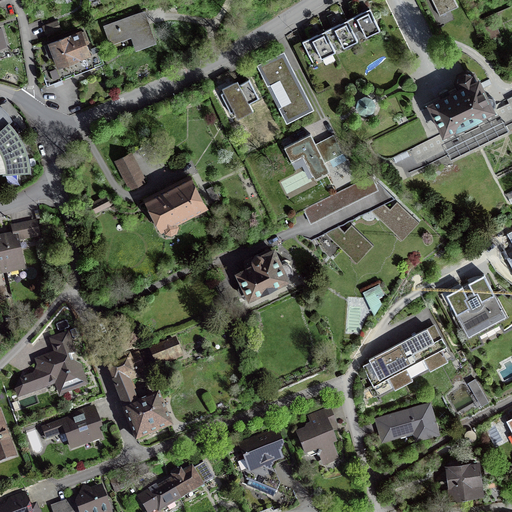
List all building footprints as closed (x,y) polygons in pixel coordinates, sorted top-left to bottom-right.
[(459,6),(455,0),(432,0),(440,15),(459,6)] [(145,9),(103,24),(111,44),(131,36),(136,48),(157,40),(145,9)] [(302,42),(312,63),(379,31),(369,9),(353,17),(330,28),(307,40),(302,42)] [(58,19),(42,25),(46,34),(61,29),(58,19)] [(490,39),(501,34),(496,23),(486,27),(490,39)] [(53,56),(57,66),(91,53),(89,47),(82,28),(48,40),(48,43),(44,44),(49,57),(53,56)] [(97,44),(89,47),(91,53),(57,66),(42,71),(47,85),(58,81),(104,64),(97,44)] [(287,120),(309,109),(282,56),(260,67),(269,86),(279,81),(290,102),(280,107),(287,120)] [(478,82),(473,73),(465,71),(459,75),(456,82),(460,91),(432,106),(443,132),(410,148),(421,168),(447,154),(450,159),(509,131),(507,125),(511,122),(511,95),(496,104),(496,102),(494,98),(491,97),(487,97),(480,81),(478,82)] [(258,99),(248,80),(239,85),(237,81),(221,89),(223,93),(220,95),(230,114),(233,112),(237,119),(252,112),(248,104),(258,99)] [(366,111),(369,110),(370,106),(368,103),(365,101),(361,103),(360,107),(362,110),(366,111)] [(0,155),(2,160),(4,172),(29,170),(28,163),(26,156),(25,150),(22,145),(20,140),(16,133),(12,127),(9,124),(6,126),(4,124),(2,121),(0,123),(0,155)] [(315,177),(330,170),(325,161),(316,143),(311,132),(284,146),(291,160),(303,154),(315,177)] [(325,161),(343,152),(333,134),(316,143),(325,161)] [(142,177),(130,154),(115,161),(128,185),(129,185),(131,189),(143,183),(141,178),(142,177)] [(310,223),(379,189),(372,175),(303,209),(310,223)] [(204,208),(189,178),(146,199),(162,229),(163,228),(164,229),(166,231),(165,232),(166,233),(167,232),(170,233),(169,234),(170,234),(171,234),(171,233),(174,232),(175,232),(175,231),(175,230),(176,227),(176,228),(177,227),(176,226),(174,224),(175,223),(175,222),(204,208)] [(96,212),(108,205),(104,198),(92,204),(96,212)] [(403,239),(419,221),(397,201),(390,208),(384,202),(371,209),(403,239)] [(28,225),(21,226),(17,227),(14,228),(16,237),(17,242),(40,236),(36,222),(28,225)] [(357,262),(374,245),(352,224),(345,231),(338,225),(326,233),(357,262)] [(0,271),(23,267),(17,242),(16,237),(6,239),(0,240),(0,271)] [(253,261),(255,266),(239,274),(243,284),(238,286),(238,289),(238,291),(239,294),(240,296),(244,298),(249,296),(260,291),(261,293),(264,293),(268,292),(271,291),(273,289),(275,286),(275,284),(285,279),(285,278),(291,275),(292,272),(291,268),(288,265),(285,263),(279,266),(272,252),(269,253),(268,250),(259,254),(259,256),(256,256),(254,256),(253,258),(253,261)] [(508,298),(502,293),(495,297),(483,275),(468,283),(473,292),(466,296),(461,286),(446,295),(463,327),(459,329),(466,342),(499,324),(503,331),(511,325),(511,324),(511,298),(509,297),(508,298)] [(378,296),(383,294),(379,285),(373,288),(377,297),(378,296)] [(433,341),(426,328),(368,359),(375,372),(368,376),(373,385),(368,388),(373,398),(393,387),(394,390),(412,380),(411,378),(428,368),(429,371),(448,361),(446,359),(451,356),(441,337),(433,341)] [(67,336),(52,341),(57,356),(49,358),(46,357),(41,359),(40,360),(37,361),(39,366),(33,377),(20,382),(17,390),(20,395),(56,382),(60,394),(84,385),(79,368),(80,365),(73,362),(70,355),(73,354),(67,336)] [(175,341),(150,351),(156,366),(181,356),(175,341)] [(126,378),(144,371),(137,355),(107,367),(137,440),(169,427),(159,403),(138,412),(136,406),(126,378)] [(477,396),(483,392),(475,379),(469,382),(477,396)] [(429,404),(376,419),(379,427),(382,440),(399,435),(399,430),(412,426),(416,439),(437,433),(429,404)] [(71,448),(99,437),(94,424),(98,422),(93,408),(77,413),(74,420),(63,424),(61,423),(42,430),(45,438),(65,431),(71,448)] [(329,428),(334,425),(328,410),(308,418),(311,425),(308,426),(306,431),(298,434),(305,453),(317,448),(319,452),(317,457),(321,458),(323,462),(326,464),(336,460),(330,443),(334,442),(329,428)] [(4,431),(0,421),(0,458),(12,454),(6,437),(7,433),(4,431)] [(276,493),(279,484),(274,471),(273,471),(269,469),(272,461),(280,458),(275,445),(280,443),(276,434),(263,439),(260,438),(243,444),(246,453),(244,458),(249,460),(253,468),(243,472),(246,480),(248,481),(246,486),(273,498),(275,493),(276,493)] [(478,461),(448,465),(451,495),(482,491),(478,461)] [(173,503),(180,500),(188,495),(190,498),(195,495),(194,494),(198,492),(196,489),(200,487),(213,479),(204,463),(182,476),(178,469),(170,474),(174,481),(170,483),(167,485),(166,483),(149,493),(138,499),(146,511),(159,511),(163,509),(165,511),(175,506),(173,503)] [(114,493),(119,491),(113,478),(109,480),(114,493)] [(490,502),(500,501),(498,486),(489,487),(490,502)] [(91,492),(84,488),(76,504),(71,502),(61,505),(52,508),(53,511),(108,511),(100,488),(91,492)] [(36,511),(37,511),(30,509),(25,493),(10,499),(5,508),(0,509),(0,511),(36,511)]
